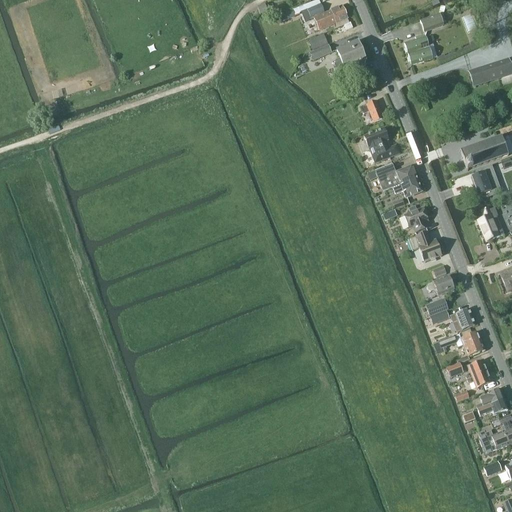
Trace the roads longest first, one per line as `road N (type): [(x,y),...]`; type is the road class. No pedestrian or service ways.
road 1 (residential): [(511,391),(356,0)]
road 2 (track): [(417,359),(287,112),(213,43),(208,24)]
road 3 (track): [(50,170),(158,479)]
road 4 (track): [(0,150),(211,76),(238,16),(260,0)]
road 5 (track): [(417,359),(483,511)]
